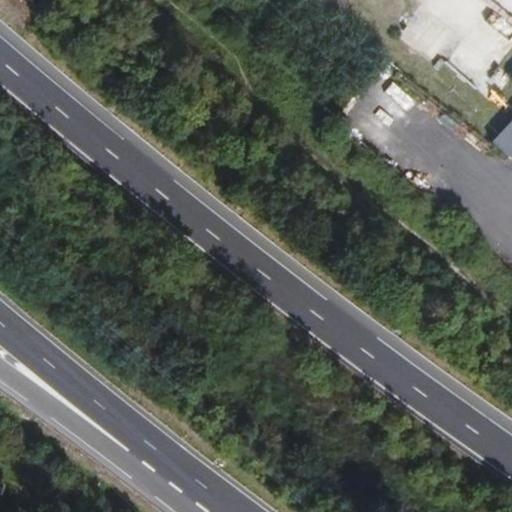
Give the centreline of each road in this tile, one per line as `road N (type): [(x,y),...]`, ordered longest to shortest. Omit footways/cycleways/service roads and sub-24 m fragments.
road 1 (trunk): [(511,462),(293,305),(0,66)]
road 2 (track): [(511,318),(320,168),(137,0)]
road 3 (trunk): [(0,324),(142,447)]
road 4 (trunk): [(0,372),(119,456),(142,447)]
